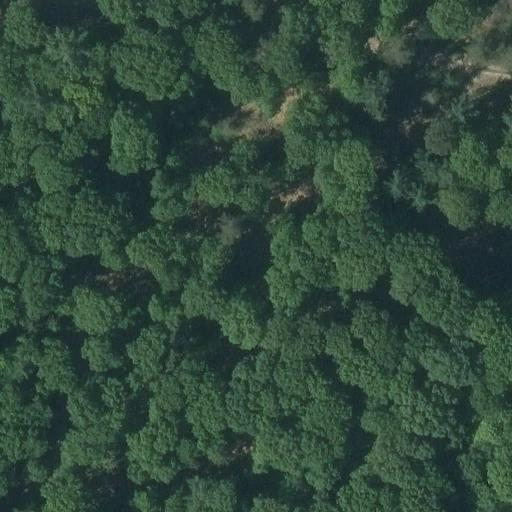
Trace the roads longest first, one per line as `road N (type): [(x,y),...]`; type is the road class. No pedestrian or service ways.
road 1 (track): [(130,0),(43,511)]
road 2 (track): [(511,66),(131,0)]
